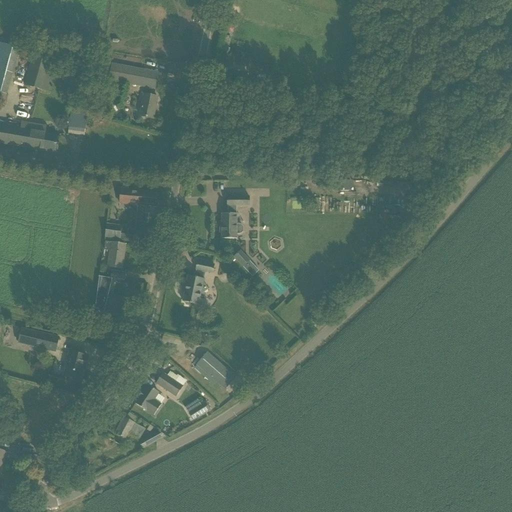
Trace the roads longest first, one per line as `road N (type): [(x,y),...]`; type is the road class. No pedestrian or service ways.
road 1 (unclassified): [(33,499),(58,503),(201,431),(268,384),(376,288),(511,138)]
road 2 (unclassified): [(33,499),(132,358),(215,0)]
road 3 (track): [(0,316),(132,358)]
